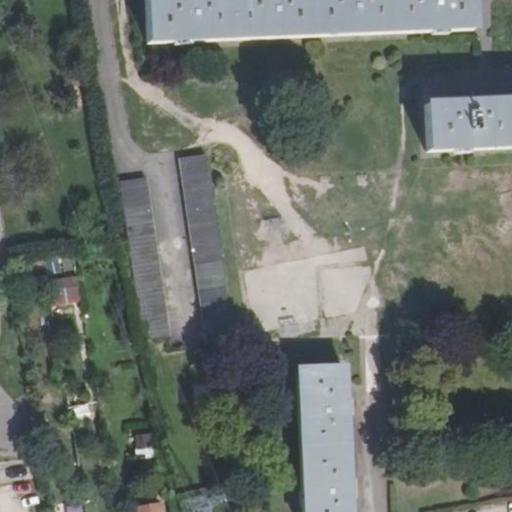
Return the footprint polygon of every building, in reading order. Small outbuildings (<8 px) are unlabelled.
[(145,0),(147,45),(471,33),(469,0),(145,0)] [(511,105),(471,107),(471,98),(453,99),(453,108),(424,109),(426,154),(511,150),(511,105)] [(179,155),(209,338),(237,334),(206,150),(179,155)] [(144,338),(171,334),(146,177),(120,181),(144,338)] [(118,241),(114,224),(96,227),(98,243),(118,241)] [(29,279),(27,266),(10,269),(12,281),(29,279)] [(511,273),(485,274),(485,311),(511,311),(511,273)] [(42,284),(49,312),(79,304),(72,277),(42,284)] [(349,511),(349,490),(348,474),(345,415),(345,399),(343,363),(298,365),(304,511),(349,511)] [(354,398),(345,399),(345,415),(355,415),(354,398)] [(152,456),(149,434),(131,437),(135,459),(152,456)] [(348,474),(349,490),(357,490),(356,474),(348,474)] [(160,511),(158,495),(133,499),(135,511),(160,511)] [(203,511),(198,499),(174,508),(175,511),(203,511)] [(57,505),(57,511),(76,511),(76,503),(57,505)]
